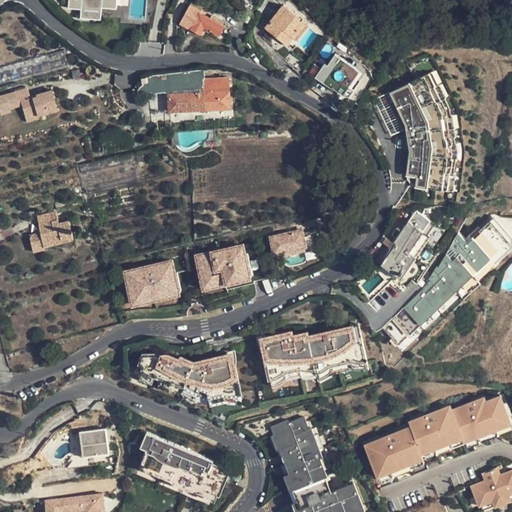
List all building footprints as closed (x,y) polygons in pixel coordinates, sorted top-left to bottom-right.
[(72,0),(73,2),(80,9),(83,7),(85,7),(86,6),(98,6),(98,0),(72,0)] [(201,0),(192,0),(180,23),(200,33),(204,27),(219,35),(225,25),(200,11),(205,2),(201,0)] [(76,12),(80,9),(73,2),(69,4),(76,12)] [(266,28),(284,42),(295,28),(297,31),(305,21),(284,4),(266,28)] [(309,24),(305,21),(297,31),(295,28),(284,42),(287,44),(293,37),(297,39),(309,24)] [(0,67),(0,82),(14,79),(67,64),(63,50),(40,56),(0,67)] [(336,54),(323,71),(319,77),(339,92),(356,68),(336,54)] [(310,71),(319,77),(323,71),(322,70),(314,64),(310,71)] [(167,73),(168,92),(170,111),(229,107),(229,102),(233,102),(232,95),(228,95),(227,77),(205,78),(204,68),(167,73)] [(360,72),(356,68),(339,92),(343,94),(360,72)] [(165,92),(168,92),(167,73),(147,76),(148,81),(142,82),(143,85),(141,86),(137,92),(151,92),(152,93),(164,92),(165,92)] [(249,77),(243,73),(240,77),(247,81),(249,77)] [(440,107),(434,95),(435,94),(429,81),(402,93),(420,130),(414,131),(415,145),(420,145),(420,148),(421,148),(420,159),(424,160),(421,185),(417,185),(415,196),(445,199),(448,180),(449,180),(451,166),(449,166),(450,160),(449,153),(451,153),(450,145),(448,145),(445,124),(447,123),(446,117),(441,107),(440,107)] [(26,87),(15,91),(17,98),(20,98),(29,95),(27,88),(26,87)] [(22,104),(24,113),(34,110),(36,115),(48,112),(47,109),(56,107),(51,90),(29,95),(20,98),(22,104)] [(8,101),(17,98),(15,91),(0,94),(0,109),(9,107),(8,101)] [(446,105),(440,92),(435,94),(434,95),(440,107),(441,107),(446,105)] [(9,107),(22,104),(20,98),(17,98),(8,101),(9,107)] [(37,118),(36,115),(34,110),(24,113),(26,120),(37,118)] [(455,144),(452,123),(447,123),(445,124),(448,145),(450,145),(455,144)] [(452,200),(454,181),(449,180),(448,180),(445,199),(450,200),(452,200)] [(397,270),(411,252),(408,250),(430,220),(416,210),(392,242),(394,243),(392,247),(383,260),(397,270)] [(37,216),(39,223),(40,223),(52,220),(50,213),(37,216)] [(30,234),(32,244),(42,241),(43,245),(46,245),(73,238),(68,220),(59,222),(58,219),(52,220),(40,223),(39,223),(40,227),(40,230),(37,232),(30,234)] [(479,221),(476,224),(483,231),(486,227),(479,221)] [(483,231),(476,224),(460,243),(479,260),(495,241),(483,231)] [(504,242),(486,227),(483,231),(495,241),(500,246),(504,242)] [(302,229),(270,236),(271,237),(272,245),(277,244),(279,251),(306,245),(302,229)] [(383,241),(392,247),(394,243),(392,242),(386,237),(383,241)] [(44,248),(43,245),(42,241),(32,244),(34,251),(44,248)] [(484,264),(500,246),(495,241),(479,260),(484,264)] [(463,278),(479,260),(460,243),(444,261),(446,263),(460,276),(463,278)] [(242,244),(197,255),(199,266),(202,279),(208,278),(210,283),(243,275),(242,270),(248,268),(244,253),(242,244)] [(306,245),(279,251),(280,256),(307,249),(306,245)] [(253,278),(247,252),(244,253),(248,268),(242,270),(243,275),(210,283),(208,278),(202,279),(199,266),(197,267),(202,289),(253,278)] [(416,255),(411,252),(397,270),(383,260),(381,263),(400,277),(416,255)] [(484,264),(479,260),(463,278),(468,283),(484,264)] [(171,261),(126,272),(128,280),(132,296),(138,294),(139,299),(172,291),(171,286),(177,285),(174,272),(171,261)] [(395,347),(460,276),(446,263),(433,277),(381,335),(395,347)] [(182,294),(177,272),(174,272),(177,285),(171,286),(172,291),(139,299),(138,294),(132,296),(128,280),(125,281),(132,306),(182,294)] [(360,363),(369,361),(360,323),(344,327),(346,334),(337,336),(335,329),(324,332),(325,337),(310,340),(309,335),(294,338),(293,335),(292,331),(285,332),(287,342),(280,343),(277,334),(262,338),(272,379),(279,378),(281,375),(286,374),(301,371),(307,369),(309,371),(316,369),(317,373),(325,371),(326,369),(331,368),(352,363),(358,361),(360,363)] [(344,327),(335,329),(337,336),(346,334),(344,327)] [(285,332),(277,334),(280,343),(287,342),(285,332)] [(324,332),(309,335),(310,340),(325,337),(324,332)] [(392,351),(395,347),(381,335),(378,338),(392,351)] [(181,359),(176,357),(169,355),(164,355),(164,356),(157,353),(142,355),(136,372),(140,374),(139,378),(144,383),(149,385),(153,385),(155,379),(161,381),(159,386),(168,390),(168,391),(169,391),(175,394),(179,394),(183,394),(184,395),(189,399),(194,401),(196,401),(198,395),(205,397),(209,396),(210,400),(211,405),(226,402),(230,403),(234,404),(240,403),(242,402),(241,395),(231,353),(217,357),(209,358),(201,360),(194,362),(182,357),(181,359)] [(358,361),(352,363),(353,368),(356,369),(358,369),(364,369),(370,368),(369,361),(360,363),(358,361)] [(352,363),(331,368),(333,373),(353,368),(352,363)] [(325,371),(317,373),(318,376),(318,380),(322,379),(326,378),(331,375),(333,373),(331,368),(326,369),(325,371)] [(301,371),(286,374),(288,379),(303,376),(301,371)] [(279,378),(272,379),(273,386),(278,385),(283,383),(288,379),(286,374),(281,375),(279,378)] [(510,420),(499,392),(484,399),(483,395),(449,409),(447,405),(406,421),(408,426),(363,445),(376,476),(421,457),(419,452),(462,435),(463,439),(510,420)] [(466,445),(511,426),(511,423),(510,420),(463,439),(464,440),(466,445)] [(105,428),(79,431),(82,455),(109,452),(105,428)] [(319,456),(308,428),(277,440),(280,448),(277,449),(280,454),(295,448),(297,454),(282,460),(293,487),(290,488),(296,500),(293,501),(296,509),(288,511),(353,511),(361,507),(351,482),(328,492),(322,476),(324,475),(317,457),(319,456)] [(213,461),(147,432),(140,447),(146,449),(141,462),(144,464),(217,496),(220,497),(229,476),(222,473),(224,469),(212,464),(213,461)] [(421,457),(422,458),(464,440),(463,439),(462,435),(419,452),(421,457)] [(295,448),(280,454),(282,460),(297,454),(295,448)] [(422,458),(421,457),(376,476),(378,481),(424,463),(422,458)] [(214,501),(217,496),(144,464),(142,470),(147,472),(153,472),(171,480),(175,483),(187,489),(193,490),(205,495),(210,499),(214,501)] [(486,478),(471,485),(479,505),(511,490),(511,467),(503,471),(500,464),(483,472),(486,478)] [(296,500),(290,488),(286,490),(291,502),(293,501),(296,500)] [(511,490),(479,505),(482,510),(495,504),(495,505),(510,498),(511,498),(511,497),(511,496),(511,490)] [(105,511),(103,492),(44,499),(45,511),(105,511)] [(441,498),(406,511),(444,511),(447,511),(441,498)]
